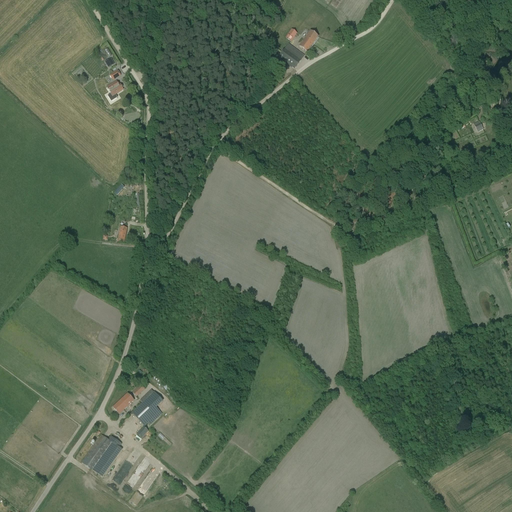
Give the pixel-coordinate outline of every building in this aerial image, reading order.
[(317,6),(314,12),(321,16),(325,11),(317,6)] [(319,23),(316,27),(323,33),(330,24),(325,20),(321,25),(319,23)] [(274,34),(280,38),(286,29),(285,29),(287,26),(282,23),(280,25),(274,34)] [(291,30),(285,38),(291,42),(297,34),(291,30)] [(318,37),(314,34),(310,32),(303,41),(301,39),(298,43),(300,45),(299,47),(303,50),(307,53),(318,37)] [(279,59),(290,67),(294,70),(304,56),(300,53),(288,45),(279,59)] [(109,67),(117,64),(115,58),(107,61),(109,67)] [(115,95),(123,90),(120,85),(118,86),(116,82),(107,88),(111,94),(108,96),(107,97),(111,102),(116,99),(116,98),(117,98),(115,95)] [(127,229),(122,228),(121,228),(119,238),(117,242),(124,244),(127,229)] [(145,389),(144,389),(140,385),(132,393),(136,396),(136,397),(145,389)] [(144,426),(147,423),(149,426),(161,415),(155,408),(162,401),(154,393),(136,410),(132,414),(144,426)] [(119,415),(123,412),(134,401),(127,394),(112,408),(119,415)] [(141,439),(145,435),(148,432),(143,427),(140,431),(137,435),(141,439)] [(101,435),(81,463),(99,475),(119,448),(121,444),(111,437),(108,440),(101,435)] [(132,480),(125,490),(131,494),(138,483),(132,480)]
